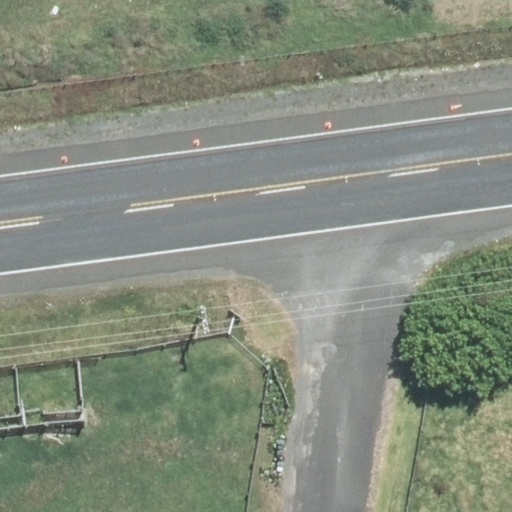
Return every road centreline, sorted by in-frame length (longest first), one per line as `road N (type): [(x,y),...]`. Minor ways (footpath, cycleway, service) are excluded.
road 1 (secondary): [(372,182),(0,232)]
road 2 (unclassified): [(372,182),(320,511)]
road 3 (secondary): [(511,164),(372,182)]
